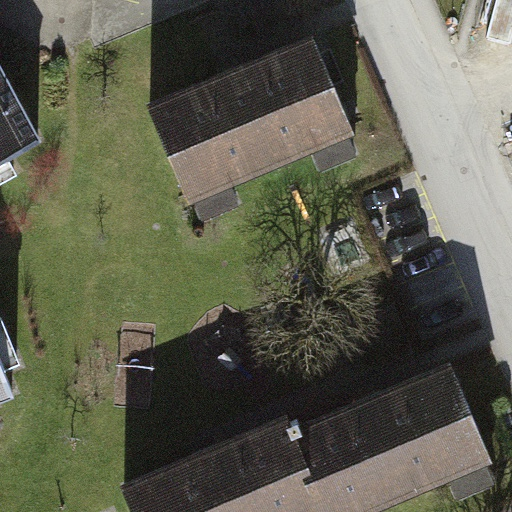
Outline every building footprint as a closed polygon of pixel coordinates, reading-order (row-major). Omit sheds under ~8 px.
[(307,15),(143,86),(185,184),(349,113),(307,15)] [(0,45),(0,136),(36,115),(0,45)] [(0,381),(14,376),(0,343),(0,381)] [(495,442),(456,344),(292,409),(331,507),(495,442)] [(287,397),(126,460),(147,511),(288,511),(327,497),(287,397)]
